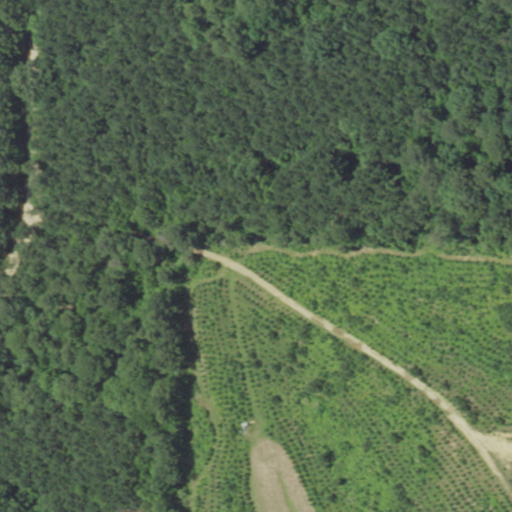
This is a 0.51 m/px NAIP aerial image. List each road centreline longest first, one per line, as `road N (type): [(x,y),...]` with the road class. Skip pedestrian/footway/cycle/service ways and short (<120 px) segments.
road 1 (residential): [(511,499),(380,358),(26,222)]
road 2 (residential): [(0,283),(26,222),(41,57),(56,0)]
